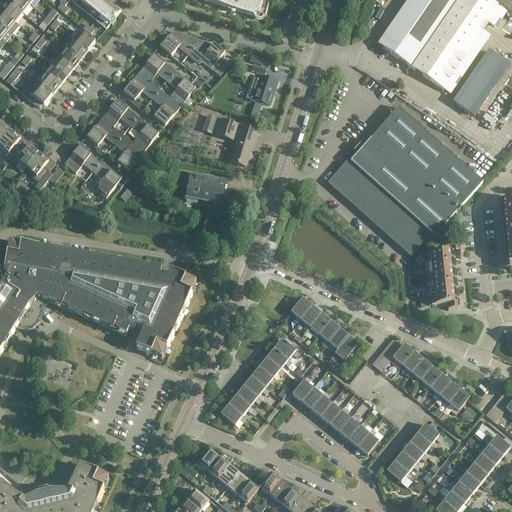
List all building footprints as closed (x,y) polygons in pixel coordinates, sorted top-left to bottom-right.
[(29,7),(20,0),(11,0),(8,4),(22,16),(29,7)] [(70,0),(107,29),(121,12),(118,10),(116,11),(102,0),(70,0)] [(211,0),(210,3),(227,9),(228,7),(237,10),(236,13),(254,18),(255,15),(263,18),(262,21),(263,21),(264,18),(265,18),(269,7),(269,6),(268,5),(267,3),(263,2),(263,0),(211,0)] [(507,14),(487,0),(409,0),(378,46),(451,96),(490,39),(484,34),(489,26),(494,29),(499,21),(502,22),(507,14)] [(22,16),(8,4),(1,13),(15,25),(22,16)] [(57,10),(65,16),(68,11),(61,6),(57,10)] [(15,25),(1,13),(0,14),(0,27),(8,34),(15,25)] [(83,31),(90,37),(94,32),(87,26),(83,31)] [(81,33),(74,43),(87,54),(95,44),(81,33)] [(179,48),(188,56),(199,42),(172,33),(160,48),(171,58),(179,48)] [(212,47),(199,42),(188,56),(199,65),(201,63),(210,71),(225,53),(214,45),(212,47)] [(74,43),(66,52),(80,63),(87,54),(74,43)] [(43,47),(38,44),(31,52),(36,56),(43,47)] [(66,52),(59,60),(73,72),(80,63),(66,52)] [(154,56),(139,74),(150,84),(158,74),(167,81),(174,73),(154,56)] [(261,67),(263,62),(252,58),(250,63),(261,67)] [(59,60),(52,69),(66,80),(73,72),(59,60)] [(7,78),(15,68),(10,64),(2,74),(7,78)] [(265,77),(267,71),(253,66),(251,72),(265,77)] [(52,69),(45,78),(59,89),(66,80),(52,69)] [(22,74),(17,70),(9,80),(14,84),(22,74)] [(195,90),(174,73),(167,81),(177,90),(170,99),(180,108),(195,90)] [(143,93),(152,100),(159,91),(150,84),(139,74),(124,93),(135,102),(143,93)] [(269,107),(277,83),(260,77),(252,102),(269,107)] [(45,78),(38,87),(51,98),(59,89),(45,78)] [(26,89),(21,95),(35,107),(36,106),(39,109),(42,106),(44,107),(51,98),(38,87),(32,94),(26,89)] [(180,108),(170,99),(159,91),(152,100),(162,108),(154,118),(165,127),(180,108)] [(117,101),(102,119),(114,129),(122,119),(131,126),(138,118),(117,101)] [(199,115),(202,111),(206,114),(209,109),(200,103),(194,112),(199,115)] [(482,184),(399,110),(398,109),(371,139),(369,137),(327,184),(410,258),(423,243),(427,246),(482,184)] [(246,168),(257,133),(241,128),(242,127),(241,126),(239,125),(238,126),(238,127),(207,117),(203,132),(237,143),(230,163),(246,168)] [(158,135),(138,118),(131,126),(140,134),(132,144),(144,153),(158,135)] [(114,129),(102,119),(86,138),(98,148),(106,138),(115,145),(123,136),(114,129)] [(0,127),(0,146),(11,133),(1,125),(0,127)] [(21,141),(11,133),(0,146),(0,149),(8,155),(6,157),(11,161),(20,150),(17,147),(21,141)] [(132,144),(123,136),(115,145),(125,153),(117,163),(128,172),(144,153),(132,144)] [(84,165),(93,172),(100,164),(79,147),(64,165),(76,175),(84,165)] [(25,153),(20,150),(11,161),(16,166),(18,164),(26,170),(39,155),(30,148),(25,153)] [(49,164),(39,155),(26,170),(36,179),(35,181),(39,184),(48,172),(45,169),(49,164)] [(121,181),(100,164),(93,172),(103,180),(95,190),(106,199),(121,181)] [(55,187),(65,174),(59,170),(49,182),(55,187)] [(186,200),(187,200),(186,203),(197,205),(198,202),(222,207),(226,182),(191,176),(186,200)] [(125,177),(118,185),(122,188),(129,181),(125,177)] [(76,197),(80,191),(75,187),(71,193),(76,197)] [(131,194),(126,190),(120,198),(125,202),(131,194)] [(511,201),(501,203),(507,271),(511,270),(511,201)] [(0,353),(13,333),(14,333),(15,331),(17,328),(18,329),(23,329),(27,329),(31,327),(35,325),(37,322),(39,318),(40,313),(39,309),(44,306),(48,302),(57,308),(66,312),(76,315),(99,325),(105,330),(112,333),(119,336),(127,337),(126,337),(129,332),(133,334),(132,336),(140,340),(136,349),(162,360),(196,284),(170,272),(167,279),(160,278),(161,270),(120,263),(120,260),(119,261),(116,261),(113,262),(98,259),(96,257),(93,256),(93,255),(92,255),(92,256),(90,256),(89,256),(85,257),(71,254),(70,254),(68,253),(65,252),(65,251),(64,250),(64,251),(61,251),(59,252),(58,252),(43,249),(42,249),(40,248),(37,247),(38,246),(37,246),(36,248),(21,245),(18,244),(15,243),(12,244),(9,243),(9,246),(7,249),(7,252),(7,255),(4,272),(4,275),(0,275),(0,274),(0,353)] [(427,256),(432,308),(448,307),(448,312),(457,311),(452,254),(427,256)] [(291,314),(297,319),(291,326),(295,329),(300,322),(312,308),(302,300),(291,314)] [(312,308),(300,322),(306,326),(303,330),(307,333),(321,316),(312,308)] [(319,337),(331,323),(321,316),(307,333),(316,341),(319,337)] [(331,323),(319,337),(325,342),(322,345),(322,346),(320,348),(323,351),(340,331),(331,323)] [(340,331),(323,351),(329,345),(334,349),(331,353),(334,356),(338,352),(349,338),(340,331)] [(349,338),(338,352),(343,357),(340,361),(344,364),(359,346),(349,338)] [(389,346),(398,354),(402,348),(393,341),(389,346)] [(282,342),(274,351),(288,363),(293,357),(296,360),(302,353),(296,348),(293,351),(282,342)] [(385,351),(394,359),(398,354),(389,346),(385,351)] [(402,368),(414,354),(404,346),(402,348),(398,354),(394,359),(393,360),(399,365),(396,368),(399,371),(402,368)] [(288,363),(274,351),(266,360),(281,372),(285,367),(289,369),(292,365),(288,363)] [(381,357),(390,364),(393,360),(394,359),(385,351),(381,357)] [(414,354),(402,368),(408,372),(405,376),(409,379),(412,375),(423,361),(414,354)] [(381,357),(376,362),(386,369),(390,364),(381,357)] [(281,372),(266,360),(259,370),(273,381),(277,376),(281,379),(284,375),(281,372)] [(423,361),(412,375),(417,380),(414,384),(418,386),(432,369),(423,361)] [(381,374),(386,369),(376,362),(372,367),(381,374)] [(432,369),(418,386),(418,387),(421,383),(427,388),(424,391),(427,394),(441,376),(432,369)] [(277,384),(273,381),(259,370),(251,379),(266,391),(270,385),(274,388),(277,384)] [(441,376),(427,394),(430,391),(436,395),(433,399),(436,402),(451,384),(441,376)] [(266,391),(251,379),(244,388),(258,400),(262,395),(269,400),(272,396),(266,391)] [(307,380),(293,397),(302,405),(313,391),(308,386),(310,383),(307,380)] [(313,391),(302,405),(311,412),(328,392),(327,392),(322,398),(317,393),(323,385),(320,383),(313,391)] [(451,384),(436,402),(437,402),(440,398),(445,403),(442,406),(446,409),(460,392),(451,384)] [(258,400),(244,388),(236,398),(251,409),(255,404),(258,406),(261,403),(258,400)] [(288,394),(284,391),(279,396),(284,400),(288,394)] [(328,392),(311,412),(321,420),(332,406),(326,401),(331,395),(328,392)] [(460,392),(446,409),(449,406),(454,410),(451,414),(455,417),(470,399),(460,392)] [(502,397),(511,404),(511,402),(511,396),(506,392),(502,397)] [(507,409),(511,404),(502,397),(498,402),(507,409)] [(251,409),(236,398),(229,407),(243,419),(247,413),(251,416),(252,415),(255,418),(257,415),(250,410),(251,409)] [(332,406),(321,420),(330,427),(341,413),(336,409),(338,405),(335,402),(332,406)] [(503,414),(507,409),(498,402),(494,407),(503,414)] [(243,419),(229,407),(221,417),(235,428),(240,422),(246,428),(250,424),(243,419)] [(499,419),(503,414),(494,407),(490,412),(499,419)] [(470,423),(477,414),(469,408),(462,416),(470,423)] [(341,413),(330,427),(339,435),(353,417),(350,421),(345,416),(348,413),(344,410),(341,413)] [(353,417),(339,435),(349,442),(360,428),(354,424),(357,420),(360,416),(360,414),(358,412),(353,417)] [(495,424),(499,419),(490,412),(486,417),(495,424)] [(360,428),(349,442),(358,450),(369,436),(364,431),(366,428),(363,425),(360,428)] [(425,426),(417,436),(435,450),(432,447),(436,442),(440,444),(443,441),(425,426)] [(369,436),(358,450),(367,458),(371,453),(375,457),(380,451),(376,447),(384,438),(378,433),(376,435),(372,432),(369,436)] [(435,450),(417,436),(409,445),(427,460),(428,459),(424,456),(429,451),(432,454),(435,450)] [(487,441),(484,445),(488,448),(502,459),(510,449),(496,438),(491,444),(487,441)] [(427,460),(409,445),(402,454),(422,471),(417,466),(421,460),(425,463),(427,460)] [(502,459),(488,448),(484,453),(480,450),(477,454),(481,457),(495,468),(502,459)] [(199,465),(209,473),(220,459),(210,451),(199,465)] [(422,471),(402,454),(394,464),(415,480),(409,475),(413,470),(419,474),(422,471)] [(495,468),(481,457),(476,462),(470,457),(467,461),(473,466),(487,478),(495,468)] [(220,459),(209,473),(218,481),(229,467),(220,459)] [(415,480),(394,464),(387,473),(401,485),(406,479),(412,483),(415,480)] [(1,485),(0,485),(0,511),(93,511),(104,490),(106,488),(107,485),(108,482),(109,479),(106,478),(104,476),(101,475),(98,474),(95,473),(89,470),(79,466),(70,487),(69,487),(67,488),(67,490),(67,492),(68,493),(67,495),(53,494),(49,495),(48,490),(44,491),(40,492),(41,497),(35,499),(25,505),(23,503),(23,500),(21,499),(19,499),(1,485)] [(487,478),(473,466),(468,472),(463,467),(460,471),(466,476),(480,487),(487,478)] [(229,467),(218,481),(228,489),(239,475),(229,467)] [(448,468),(444,473),(448,477),(452,472),(448,468)] [(239,475),(228,489),(237,497),(249,483),(239,475)] [(281,483),(271,475),(260,488),(270,496),(281,483)] [(480,487),(466,476),(461,481),(458,478),(454,482),(458,485),(472,496),(480,487)] [(249,483),(237,497),(247,505),(259,491),(249,483)] [(281,483),(270,496),(279,504),(291,491),(281,483)] [(420,493),(424,488),(419,483),(415,489),(420,493)] [(472,496),(458,485),(454,490),(450,488),(447,492),(451,494),(465,506),(472,496)] [(201,511),(209,503),(195,491),(187,501),(199,511),(201,511)] [(291,491),(279,504),(288,511),(289,511),(300,498),(291,491)] [(459,511),(465,506),(451,494),(446,500),(443,497),(439,501),(443,504),(453,511),(459,511)] [(394,495),(390,500),(395,503),(399,499),(394,495)] [(311,511),(314,510),(300,498),(289,511),(311,511)] [(425,498),(420,504),(424,507),(429,501),(425,498)] [(199,511),(187,501),(179,511),(180,511),(199,511)]
